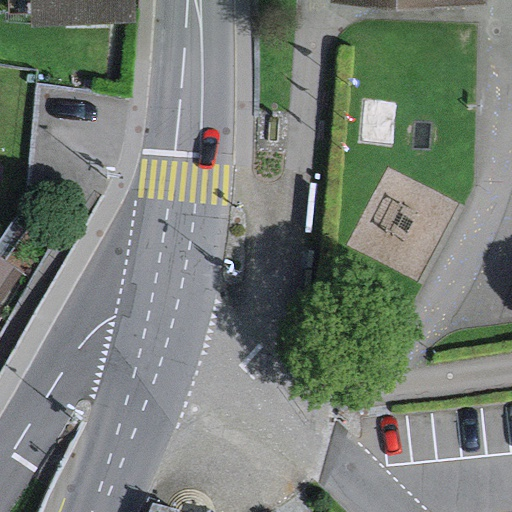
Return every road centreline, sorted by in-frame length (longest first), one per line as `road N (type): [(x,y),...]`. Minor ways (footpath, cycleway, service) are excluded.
road 1 (primary): [(161,309),(182,169),(193,0)]
road 2 (residential): [(220,362),(304,382),(511,362)]
road 3 (tertiary): [(161,309),(130,305),(101,318),(0,460)]
road 4 (unclassified): [(220,362),(391,511)]
road 5 (primary): [(93,511),(138,397),(161,309)]
